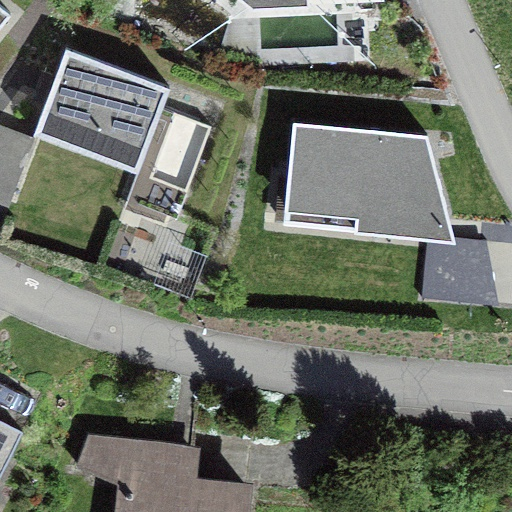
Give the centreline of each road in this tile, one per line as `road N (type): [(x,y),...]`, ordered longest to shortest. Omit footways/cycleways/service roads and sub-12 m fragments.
road 1 (residential): [(0,282),(71,317),(252,369),(511,392)]
road 2 (residential): [(511,178),(434,0)]
